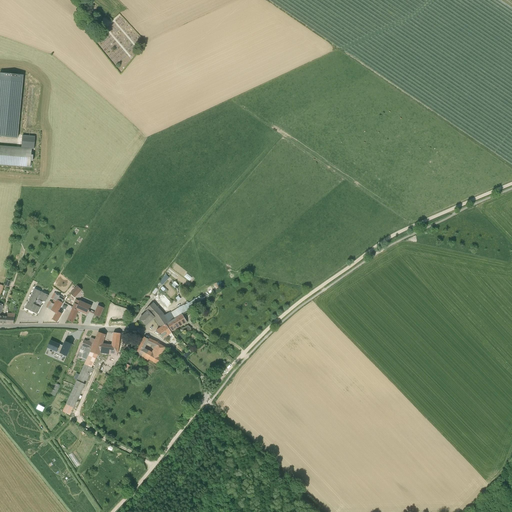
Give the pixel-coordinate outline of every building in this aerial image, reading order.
[(0,136),(17,138),(23,76),(0,73),(0,136)] [(22,148),(32,149),(34,149),(35,137),(23,136),(22,148)] [(0,164),(30,167),(32,149),(22,148),(0,146),(0,164)] [(166,275),(159,282),(162,285),(169,277),(166,275)] [(82,290),(77,285),(70,293),(75,298),(82,290)] [(37,301),(35,298),(36,297),(45,302),(48,295),(35,288),(25,308),(37,314),(40,307),(33,304),(33,303),(36,302),(37,301)] [(187,310),(198,303),(209,296),(208,293),(202,297),(201,295),(195,299),(189,303),(185,305),(184,305),(183,305),(170,313),(170,312),(164,316),(162,313),(153,303),(145,310),(146,312),(140,319),(146,325),(154,317),(161,327),(166,324),(175,319),(174,318),(182,314),(187,310)] [(53,319),(57,322),(61,313),(58,311),(63,303),(62,303),(57,299),(56,301),(54,304),(51,310),(57,313),(53,319)] [(88,314),(90,310),(91,306),(77,299),(73,308),(78,310),(88,314)] [(0,316),(0,312),(3,306),(0,304),(0,322),(13,324),(15,314),(12,314),(8,314),(7,317),(0,316)] [(99,317),(103,308),(98,306),(94,315),(99,317)] [(72,323),(78,310),(73,308),(67,320),(72,323)] [(171,331),(187,322),(182,314),(174,318),(175,319),(166,324),(171,331)] [(171,332),(171,331),(166,324),(161,327),(156,331),(163,338),(171,332)] [(191,330),(190,328),(188,325),(182,329),(186,333),(191,330)] [(94,342),(90,351),(95,354),(99,355),(99,353),(117,356),(120,333),(113,332),(112,345),(103,344),(106,335),(98,332),(95,339),(94,342)] [(144,337),(135,354),(140,358),(139,359),(146,363),(149,359),(157,364),(161,358),(160,357),(165,347),(157,343),(158,343),(149,338),(149,339),(144,337)] [(47,347),(67,355),(72,343),(65,340),(63,346),(50,340),(47,347)] [(90,351),(94,342),(89,341),(88,340),(87,341),(84,340),(82,345),(86,347),(83,355),(88,357),(90,352),(90,351)] [(125,362),(120,370),(126,373),(130,366),(125,362)] [(84,364),(78,377),(86,381),(92,368),(84,364)] [(77,381),(71,393),(66,404),(63,411),(63,412),(70,415),(73,408),(74,408),(84,384),(83,384),(77,381)]
